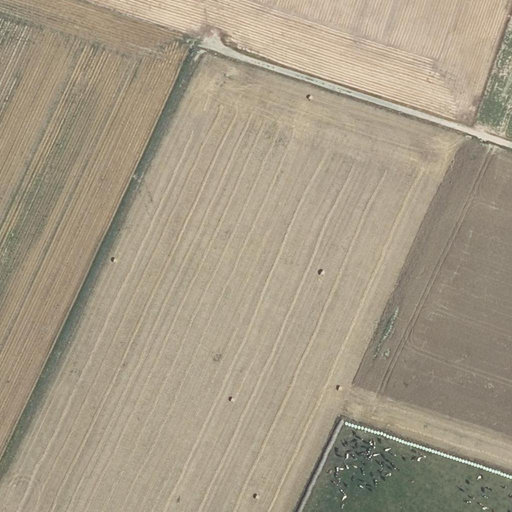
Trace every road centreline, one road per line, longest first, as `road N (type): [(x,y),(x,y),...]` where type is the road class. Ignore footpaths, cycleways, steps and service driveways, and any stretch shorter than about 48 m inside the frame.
road 1 (track): [(3,477),(201,39)]
road 2 (unclassified): [(201,39),(511,145)]
